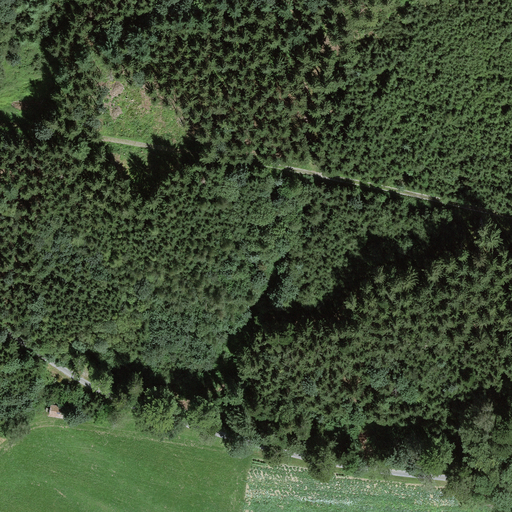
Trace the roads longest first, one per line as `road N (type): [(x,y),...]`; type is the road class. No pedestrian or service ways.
road 1 (track): [(511,484),(355,466),(241,440),(109,398),(0,328)]
road 2 (track): [(0,122),(511,215)]
road 3 (track): [(325,0),(306,79),(310,173)]
